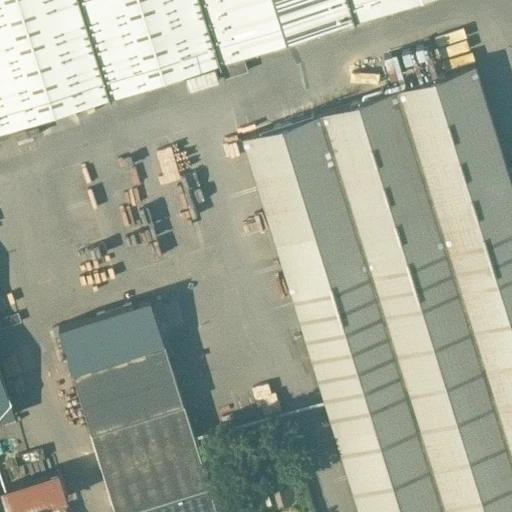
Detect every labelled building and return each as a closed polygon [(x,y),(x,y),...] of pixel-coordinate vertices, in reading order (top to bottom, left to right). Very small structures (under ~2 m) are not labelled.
[(0,0),(0,128),(219,61),(356,19),(413,0),(0,0)] [(430,39),(387,54),(397,82),(432,69),(428,58),(436,55),(430,39)] [(511,511),(511,180),(475,63),(242,135),(359,511),(511,511)] [(233,511),(214,453),(200,457),(151,301),(61,328),(117,511),(233,511)] [(0,420),(16,415),(0,368),(0,420)] [(8,511),(15,511),(68,497),(60,470),(2,487),(8,511)]
